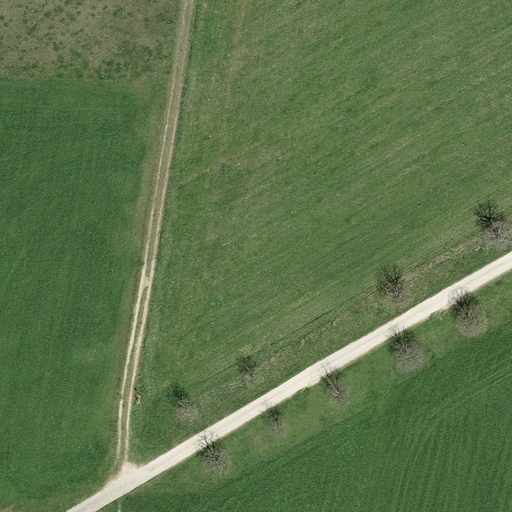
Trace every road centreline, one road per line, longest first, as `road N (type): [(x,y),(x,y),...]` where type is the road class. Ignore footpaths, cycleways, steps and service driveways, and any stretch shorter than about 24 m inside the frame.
road 1 (track): [(511,266),(76,511)]
road 2 (track): [(189,0),(111,490)]
